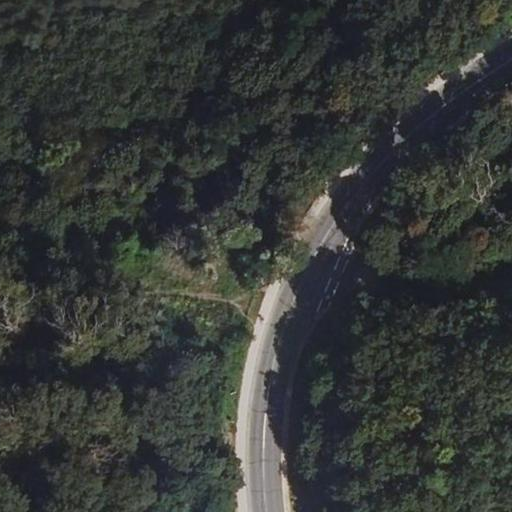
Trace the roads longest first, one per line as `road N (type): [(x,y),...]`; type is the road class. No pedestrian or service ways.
road 1 (tertiary): [(266,511),(271,369),(313,257),(401,145),(511,63)]
road 2 (track): [(293,298),(511,284)]
